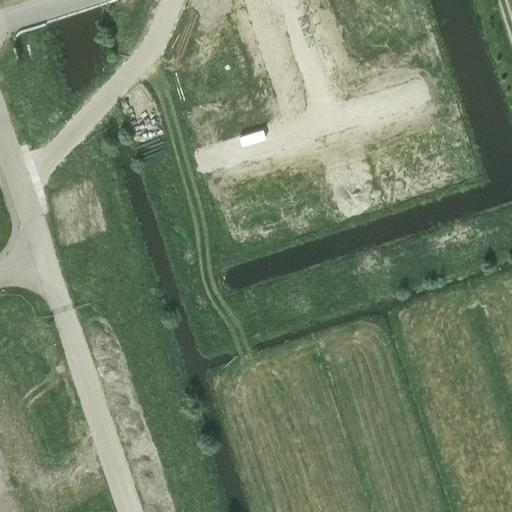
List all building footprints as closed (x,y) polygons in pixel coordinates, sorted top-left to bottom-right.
[(200,0),(206,14),(244,0),(200,0)] [(250,0),(244,0),(206,14),(215,40),(259,24),(250,0)] [(357,16),(332,29),(347,59),(389,38),(376,12),(391,4),(389,0),(359,0),(351,4),(357,16)] [(259,24),(215,40),(226,69),(270,53),(259,24)] [(183,29),(173,33),(176,44),(187,40),(183,29)] [(389,38),(347,59),(359,83),(392,66),(398,77),(425,63),(414,40),(395,49),(389,38)] [(187,40),(176,44),(180,54),(191,50),(187,40)] [(270,53),(226,69),(236,96),(280,80),(270,53)] [(196,65),(186,69),(190,80),(200,76),(196,65)] [(280,80),(236,96),(247,125),(291,109),(280,80)] [(211,112),(202,116),(207,126),(215,122),(211,112)] [(432,118),(400,130),(416,174),(445,164),(449,176),(469,169),(453,125),(436,131),(432,118)] [(215,122),(207,126),(211,136),(220,132),(215,122)] [(387,155),(368,162),(381,197),(400,190),(397,181),(416,174),(400,130),(381,137),(387,155)] [(305,157),(272,170),(288,213),(315,204),(323,227),(355,215),(336,166),(311,176),(305,157)] [(255,196),(236,203),(253,249),(266,244),(258,225),(288,213),(272,170),(248,178),(255,196)]
